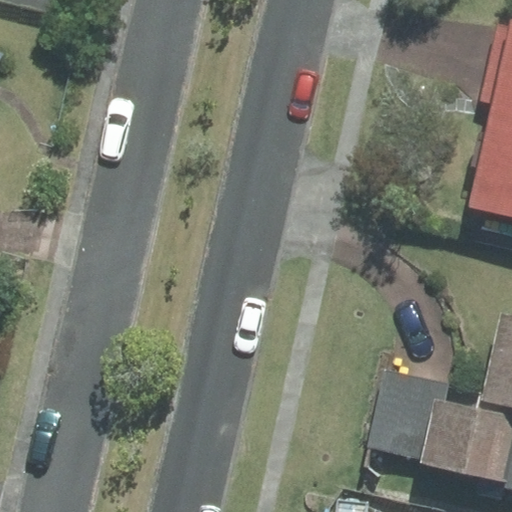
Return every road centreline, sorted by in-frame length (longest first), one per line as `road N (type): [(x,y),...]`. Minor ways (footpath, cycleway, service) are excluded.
road 1 (residential): [(314,0),(198,511)]
road 2 (residential): [(41,511),(157,0)]
